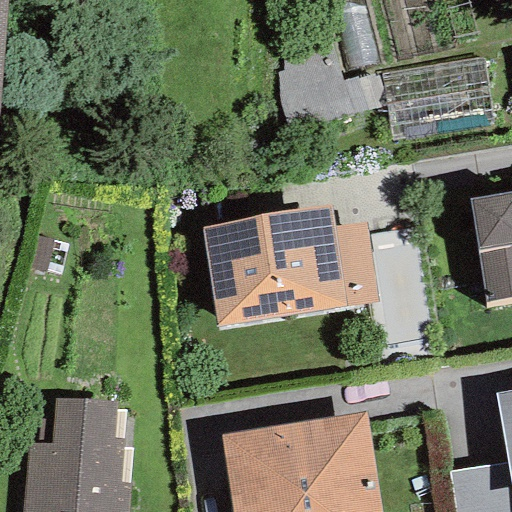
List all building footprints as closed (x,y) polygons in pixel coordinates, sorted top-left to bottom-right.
[(511,191),(467,199),(484,309),(511,304),(511,191)] [(330,207),(200,226),(215,328),(370,305),(380,303),(368,237),(367,222),(333,227),(330,207)] [(413,229),(368,237),(380,303),(370,305),(377,346),(432,336),(413,229)] [(511,511),(511,389),(494,393),(506,464),(511,500),(511,499),(511,511)] [(115,403),(54,399),(51,445),(26,444),(21,511),(126,511),(128,485),(120,484),(123,440),(112,439),(115,403)] [(379,511),(364,416),(221,438),(232,511),(379,511)] [(506,464),(447,472),(454,511),(511,511),(511,499),(511,500),(506,464)]
